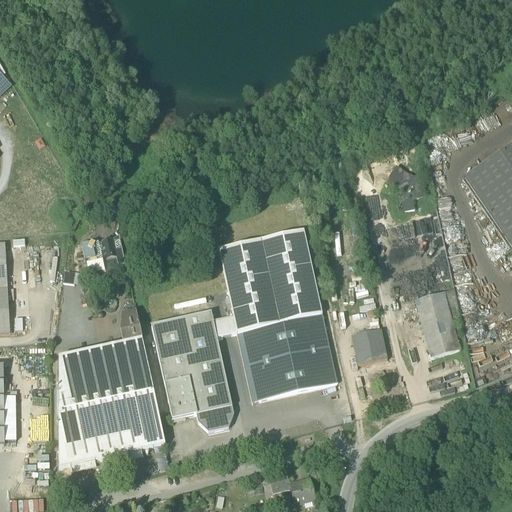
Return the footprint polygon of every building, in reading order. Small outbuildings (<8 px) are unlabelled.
[(0,98),(11,88),(1,79),(5,76),(0,67),(0,98)] [(41,140),(35,143),(39,151),(45,148),(41,140)] [(511,152),(467,182),(511,251),(511,152)] [(399,188),(405,215),(414,213),(412,203),(425,200),(420,179),(413,180),(396,169),(388,181),(399,188)] [(233,320),(237,337),(254,333),(322,318),(304,234),(219,253),(233,320)] [(102,283),(103,283),(108,281),(110,281),(109,276),(110,276),(111,279),(115,278),(114,272),(112,272),(111,268),(119,266),(116,252),(114,244),(101,247),(105,264),(91,267),(90,261),(95,260),(93,252),(95,252),(93,245),(82,247),(89,280),(93,280),(94,285),(100,283),(98,279),(101,278),(102,283)] [(0,336),(10,336),(7,291),(5,246),(0,246),(0,336)] [(116,252),(119,266),(125,265),(121,250),(116,252)] [(74,287),(76,275),(64,274),(62,286),(74,287)] [(454,294),(444,297),(452,327),(461,325),(454,294)] [(460,355),(452,327),(444,297),(415,304),(428,354),(426,354),(427,357),(429,356),(431,362),(460,355)] [(121,336),(124,346),(142,342),(136,315),(129,317),(133,332),(121,335),(121,336)] [(232,410),(217,341),(213,324),(211,315),(151,328),(172,423),(196,418),(232,410)] [(122,318),(121,335),(133,332),(129,317),(122,318)] [(322,318),(254,333),(269,402),(337,387),(322,318)] [(217,341),(237,337),(233,320),(213,324),(217,341)] [(252,406),(269,402),(254,333),(237,337),(252,406)] [(351,340),(358,369),(387,363),(381,333),(351,340)] [(165,449),(142,342),(124,346),(59,360),(59,472),(71,469),(95,464),(97,463),(127,457),(129,456),(142,454),(154,451),(164,449),(165,449)] [(4,400),(5,444),(16,444),(15,400),(4,400)] [(232,410),(196,418),(198,426),(208,436),(229,431),(234,417),(232,410)] [(320,425),(325,430),(331,424),(327,419),(320,425)] [(170,472),(164,449),(154,451),(159,475),(170,472)] [(142,454),(129,456),(131,464),(143,461),(142,454)] [(127,457),(97,463),(97,466),(104,470),(124,465),(128,459),(127,457)] [(95,464),(71,469),(73,477),(96,472),(95,464)] [(267,486),(271,500),(289,494),(288,490),(285,481),(267,486)] [(289,494),(293,510),(304,507),(314,504),(308,484),(288,490),(289,494)] [(18,511),(47,511),(47,501),(18,502),(18,511)]
